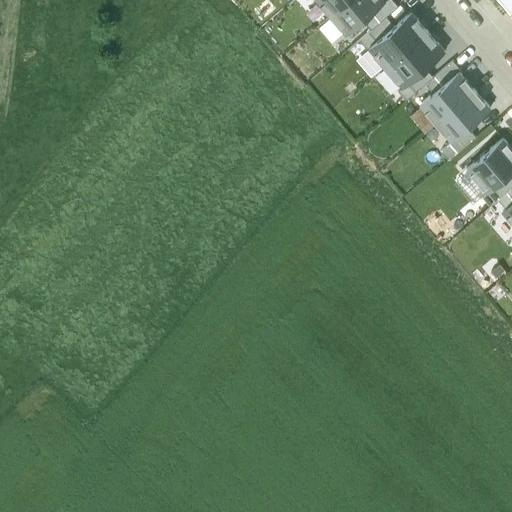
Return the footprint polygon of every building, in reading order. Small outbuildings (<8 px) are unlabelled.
[(349,0),(316,0),(330,16),(349,0)] [(384,0),(349,0),(330,16),(346,35),(363,20),(386,1),(384,0)] [(386,0),(386,1),(363,20),(370,29),(386,16),(398,6),(393,0),(386,0)] [(511,0),(502,0),(511,10),(511,8),(511,0)] [(427,29),(411,10),(394,25),(369,46),(384,65),(427,29)] [(369,46),(394,25),(386,16),(370,29),(359,39),(367,48),(369,46)] [(445,50),(427,29),(384,65),(402,87),(425,68),(445,50)] [(433,76),(425,83),(433,91),(459,70),(460,69),(453,59),(433,76)] [(433,76),(425,68),(402,87),(398,91),(405,100),(425,83),(433,76)] [(475,89),(459,70),(433,91),(420,104),(435,122),(475,89)] [(490,107),(475,89),(435,122),(451,141),(467,127),(490,107)] [(440,150),(448,159),(476,136),(467,127),(451,141),(440,150)] [(511,171),(511,148),(503,137),(466,168),(487,192),(510,173),(511,171)] [(498,199),(511,186),(511,176),(510,173),(487,192),(482,197),(490,206),(498,199)] [(506,208),(511,203),(511,186),(498,199),(506,208)] [(511,203),(506,208),(502,211),(511,222),(511,203)]
